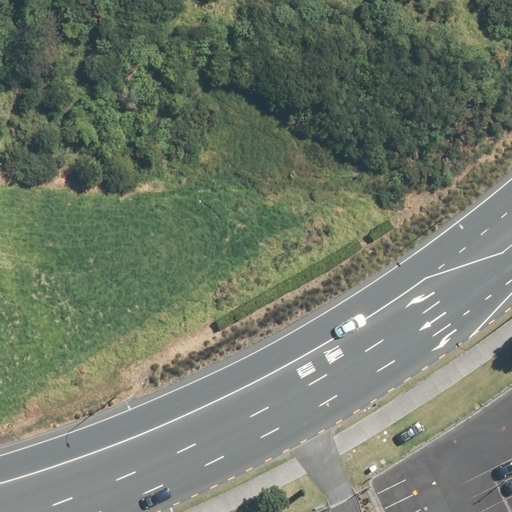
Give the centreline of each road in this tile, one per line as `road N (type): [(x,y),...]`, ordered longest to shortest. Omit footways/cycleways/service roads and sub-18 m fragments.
road 1 (tertiary): [(0,464),(108,428),(256,363),(411,269),(511,191)]
road 2 (tertiary): [(511,258),(300,398),(59,511)]
